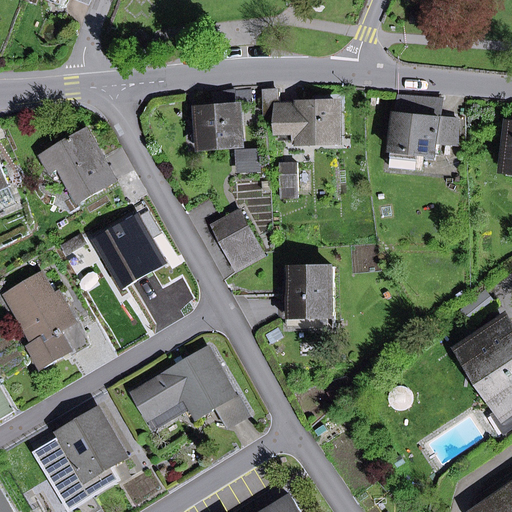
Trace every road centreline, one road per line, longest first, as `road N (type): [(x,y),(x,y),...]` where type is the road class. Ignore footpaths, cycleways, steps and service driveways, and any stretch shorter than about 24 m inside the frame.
road 1 (residential): [(227,308),(0,441)]
road 2 (tertiary): [(99,87),(241,72),(354,72)]
road 3 (residential): [(99,87),(227,308)]
road 4 (tertiary): [(354,72),(511,88)]
road 5 (residential): [(294,429),(161,511)]
road 6 (residential): [(227,308),(294,429)]
